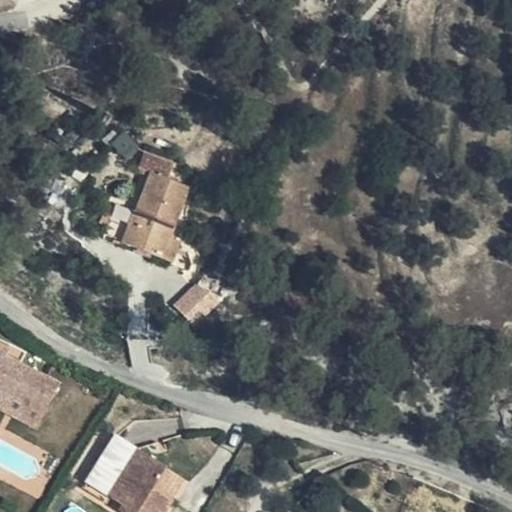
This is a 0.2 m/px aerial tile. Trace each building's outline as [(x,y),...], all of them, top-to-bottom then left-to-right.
[(170,169),(143,158),(138,172),(150,177),(136,215),(117,207),(106,234),(124,241),(123,245),(172,264),(179,246),(170,242),(189,192),(166,182),(170,169)] [(195,322),(220,296),(201,277),(175,302),(195,322)] [(0,338),(0,408),(41,425),(61,377),(20,361),(25,349),(0,338)] [(164,511),(171,502),(154,491),(165,471),(166,469),(114,436),(83,488),(105,503),(109,499),(122,508),(119,511),(164,511)] [(154,491),(171,502),(183,482),(165,471),(154,491)]
